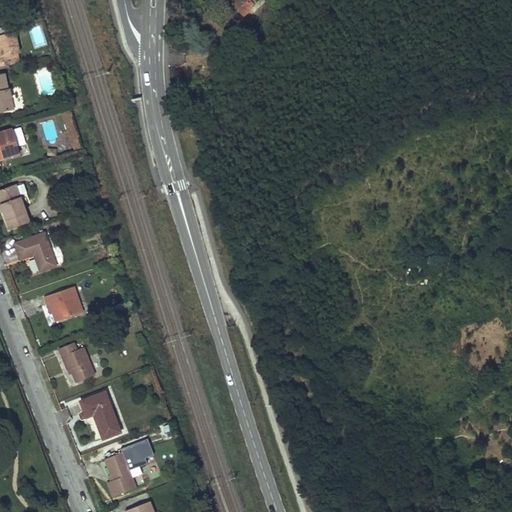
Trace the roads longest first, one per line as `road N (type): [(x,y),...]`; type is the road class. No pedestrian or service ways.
road 1 (secondary): [(277,511),(174,183),(153,91),(152,42)]
road 2 (residential): [(82,511),(0,300)]
